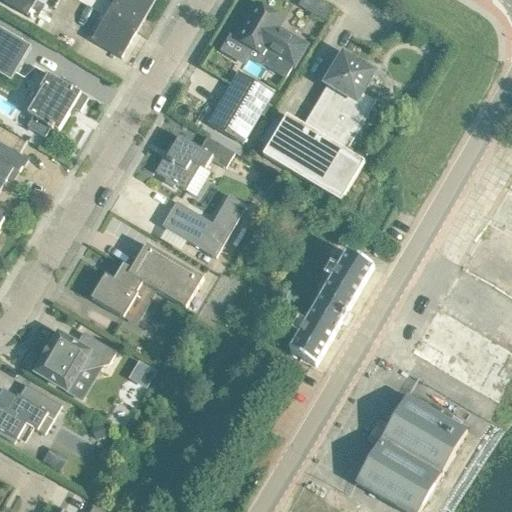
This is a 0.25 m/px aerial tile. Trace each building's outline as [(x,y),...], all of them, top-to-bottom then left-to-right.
[(0,0),(28,18),(39,0),(112,0),(115,2),(108,14),(91,42),(104,50),(121,60),(138,32),(156,0),(0,0)] [(283,21),(257,5),(236,40),(262,56),(266,50),(270,53),(262,66),(286,80),(307,46),(278,29),(283,21)] [(0,75),(11,82),(31,48),(0,29),(0,75)] [(375,103),(362,95),(375,74),(344,56),(326,85),(328,87),(304,127),(287,117),(263,157),(341,203),(365,164),(346,153),(349,149),(377,103),(376,102),(375,103)] [(267,104),(273,94),(239,74),(208,125),(242,146),(261,115),(267,104)] [(57,81),(47,76),(40,90),(41,91),(28,115),(33,118),(27,128),(46,139),(51,131),(53,132),(54,130),(59,133),(73,109),(81,114),(89,100),(75,91),(76,88),(59,78),(57,81)] [(267,104),(261,115),(268,119),(274,108),(267,104)] [(201,151),(180,139),(173,150),(171,149),(156,174),(186,192),(200,168),(205,171),(211,162),(226,170),(235,155),(208,139),(201,151)] [(20,174),(27,161),(0,144),(0,229),(5,221),(0,218),(0,186),(1,184),(3,181),(6,183),(14,170),(20,174)] [(216,260),(247,208),(229,197),(213,226),(177,204),(162,228),(216,260)] [(204,281),(164,257),(147,247),(132,272),(124,267),(119,274),(154,295),(156,292),(187,311),(204,281)] [(374,269),(348,255),(347,254),(341,265),(336,274),(324,294),(313,314),(301,334),(290,354),(305,363),(316,369),(328,349),(339,329),(351,309),(363,289),(374,269)] [(154,295),(119,274),(115,282),(106,277),(92,301),(124,320),(125,318),(137,325),(154,295)] [(117,354),(101,345),(84,335),(77,347),(59,337),(37,374),(67,392),(78,374),(110,366),(117,354)] [(62,408),(44,397),(27,387),(20,399),(18,398),(18,399),(19,400),(18,402),(14,400),(13,401),(5,396),(6,395),(4,393),(2,396),(4,397),(0,403),(0,436),(14,445),(17,441),(20,443),(21,442),(17,440),(26,426),(45,437),(62,408)] [(402,511),(420,511),(467,433),(407,397),(356,484),(402,511)]
